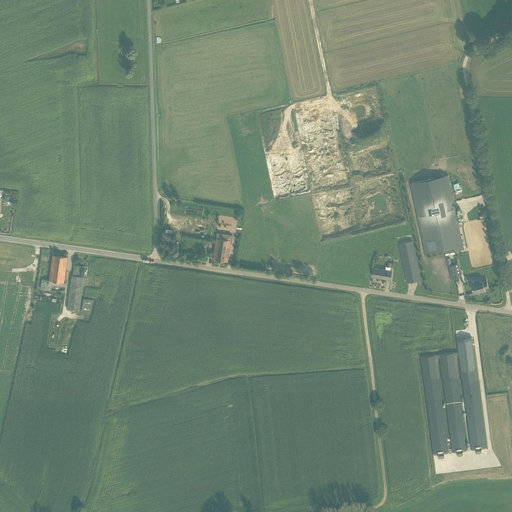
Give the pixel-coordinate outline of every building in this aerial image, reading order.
[(448,174),(410,182),(425,252),(445,248),(446,252),(464,248),(448,174)] [(230,215),(208,212),(207,220),(229,223),(230,215)] [(212,258),(227,260),(230,233),(215,231),(212,258)] [(422,280),(414,242),(400,245),(407,283),(422,280)] [(48,279),(63,281),(66,256),(52,253),(48,279)] [(460,262),(448,264),(451,278),(463,276),(460,262)] [(70,271),(70,274),(65,306),(78,308),(84,265),(73,263),(72,271),(70,271)] [(371,276),(390,278),(392,268),(373,266),(371,276)] [(14,276),(0,273),(0,310),(8,312),(14,276)] [(26,309),(32,277),(21,275),(16,308),(26,309)] [(473,291),(487,287),(485,277),(470,281),(473,291)] [(95,300),(83,298),(81,308),(94,310),(95,300)] [(471,336),(456,338),(470,454),(486,452),(471,336)] [(453,351),(439,353),(451,455),(465,454),(453,351)]
